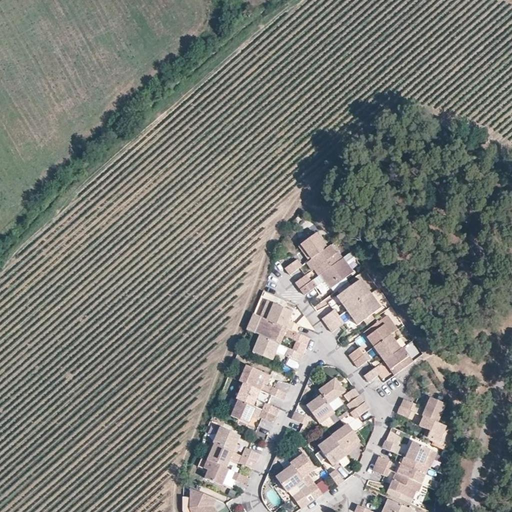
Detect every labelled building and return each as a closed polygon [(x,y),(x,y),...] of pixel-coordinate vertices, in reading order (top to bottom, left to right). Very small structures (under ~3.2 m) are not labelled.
[(309,260),(327,247),(316,232),(297,246),(307,261),(309,260)] [(336,253),(330,245),(327,247),(309,260),(314,268),(313,269),(317,275),(320,274),(342,258),(337,252),(336,253)] [(351,252),(342,258),(347,264),(356,258),(351,252)] [(342,258),(320,274),(324,280),(330,288),(342,279),(353,272),(347,264),(342,258)] [(307,261),(305,262),(311,270),(313,269),(314,268),(309,260),(307,261)] [(297,261),(285,269),(290,275),(302,267),(297,261)] [(312,280),(316,286),(324,280),(320,274),(317,275),(312,280)] [(305,275),(294,282),(299,289),(309,281),(305,275)] [(345,283),(342,279),(330,288),(333,292),(345,283)] [(299,289),(304,295),(316,286),(312,280),(309,281),(299,289)] [(348,312),(371,296),(361,281),(338,298),(348,312)] [(381,309),(371,296),(348,312),(358,326),(381,309)] [(268,302),(261,317),(288,329),(292,331),(296,323),(290,321),(293,313),(268,302)] [(328,327),(340,318),(335,311),(323,320),(328,327)] [(255,314),(248,330),(254,333),(261,317),(255,314)] [(391,334),(397,329),(387,316),(363,334),(373,347),(391,334)] [(288,329),(261,317),(254,333),(261,336),(280,344),(282,345),(285,337),(288,329)] [(328,327),(333,334),(345,325),(340,318),(328,327)] [(288,329),(285,337),(294,340),(297,333),(292,331),(288,329)] [(308,346),(311,339),(297,333),(294,340),(308,346)] [(373,347),(383,361),(401,348),(391,334),(373,347)] [(280,344),(261,336),(252,355),(272,363),(280,344)] [(285,356),(289,348),(282,345),(280,344),(277,352),(285,356)] [(394,376),(413,362),(402,347),(401,348),(383,361),(394,376)] [(301,362),(304,355),(289,348),(285,356),(301,362)] [(354,362),(367,353),(363,348),(350,357),(354,362)] [(354,362),(359,369),(372,360),(367,353),(354,362)] [(286,366),(295,370),(297,363),(289,359),(286,366)] [(246,367),(239,383),(244,385),(260,392),(263,384),(267,375),(246,367)] [(364,376),(370,384),(383,374),(377,367),(364,376)] [(321,396),(328,406),(344,394),(335,382),(319,393),(321,396)] [(267,385),(263,384),(260,392),(261,392),(269,396),(273,388),(267,385)] [(244,385),(237,401),(238,401),(254,408),(261,392),(260,392),(244,385)] [(283,402),(287,394),(273,388),(269,396),(283,402)] [(349,404),(360,396),(354,389),(344,396),(349,404)] [(325,421),(334,415),(328,406),(321,396),(306,407),(317,422),(323,418),(325,421)] [(338,419),(340,422),(352,413),(365,403),(360,396),(349,404),(346,406),(350,410),(338,419)] [(424,419),(439,425),(447,407),(428,399),(424,410),(427,411),(424,419)] [(401,407),(416,413),(419,406),(404,400),(401,407)] [(254,408),(238,401),(231,418),(248,425),(251,418),(255,409),(254,408)] [(365,403),(352,413),(356,419),(370,409),(365,403)] [(276,418),(280,410),(266,404),(263,412),(274,417),(276,418)] [(401,407),(398,415),(412,421),(416,413),(401,407)] [(255,409),(251,418),(259,421),(260,419),(263,412),(255,409)] [(272,424),(274,417),(263,412),(260,419),(272,424)] [(295,413),(292,420),(307,426),(310,419),(295,413)] [(440,445),(446,428),(439,425),(424,419),(420,428),(428,431),(431,433),(428,440),(440,445)] [(349,422),(333,434),(346,453),(357,444),(361,438),(349,422)] [(220,430),(213,445),(214,446),(233,454),(240,438),(220,430)] [(346,453),(333,434),(319,444),(333,464),(347,454),(346,453)] [(400,447),(386,441),(383,448),(397,454),(400,447)] [(407,460),(423,467),(430,451),(413,444),(407,460)] [(214,446),(207,462),(213,464),(214,465),(226,470),(230,461),(233,454),(214,446)] [(256,463),(260,455),(246,449),(242,458),(243,458),(256,463)] [(430,451),(423,467),(427,468),(431,470),(437,454),(430,451)] [(233,454),(230,461),(240,466),(243,458),(242,458),(233,454)] [(305,454),(291,464),(292,465),(303,480),(316,470),(305,454)] [(253,471),(256,463),(243,458),(240,466),(253,471)] [(379,458),(376,465),(388,470),(392,463),(379,458)] [(420,484),(427,468),(423,467),(407,460),(403,458),(396,474),(420,484)] [(213,464),(207,462),(204,470),(208,472),(205,480),(220,487),(221,485),(227,470),(226,470),(214,465),(213,464)] [(303,480),(292,465),(276,476),(287,491),(303,480)] [(376,465),(372,473),(387,478),(390,471),(388,470),(376,465)] [(330,473),(338,484),(345,479),(337,469),(330,473)] [(227,470),(221,485),(232,490),(235,483),(232,482),(236,474),(227,470)] [(235,483),(246,488),(250,479),(236,474),(232,482),(235,483)] [(418,493),(422,485),(420,484),(396,474),(389,491),(399,495),(412,501),(416,492),(418,493)] [(323,479),(317,484),(324,493),(331,488),(323,479)] [(306,484),(303,480),(296,485),(299,489),(306,484)] [(316,497),(316,498),(324,493),(317,484),(315,483),(309,487),(316,497)] [(309,502),(316,497),(309,487),(306,484),(299,489),(309,502)] [(191,511),(215,511),(213,506),(215,500),(191,489),(191,496),(190,509),(191,511)] [(309,502),(299,489),(291,495),(301,508),(309,502)] [(389,491),(388,495),(397,499),(399,495),(389,491)] [(190,511),(190,509),(191,496),(182,496),(183,497),(182,503),(183,511),(182,511),(190,511)] [(413,511),(388,501),(383,511),(413,511)]
